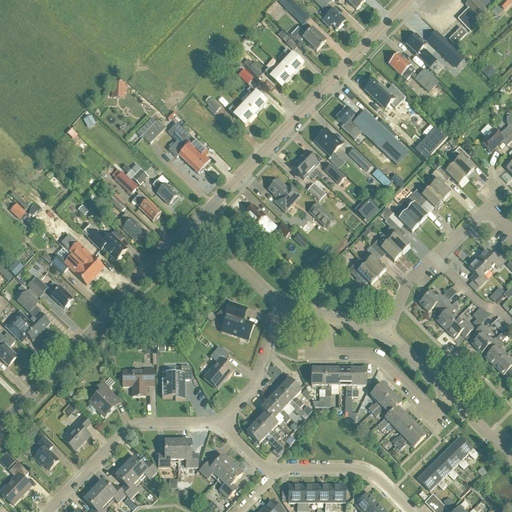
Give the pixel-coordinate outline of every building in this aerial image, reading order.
[(285,0),(280,5),(279,6),(291,17),(294,14),(299,19),(304,14),(288,0),(285,0)] [(306,0),(299,7),(307,16),(317,7),(310,0),(306,0)] [(328,0),(318,0),(314,4),(322,12),(324,10),(329,16),(322,24),(329,30),(331,28),(336,33),(345,24),(333,12),(332,12),(327,7),(331,3),(328,0)] [(356,13),(365,3),(361,0),(340,0),(342,2),(344,0),(356,13)] [(472,0),(471,0),(465,7),(468,10),(481,22),(488,15),(472,0)] [(505,0),(499,7),(504,13),(511,4),(511,3),(508,0),(505,0)] [(440,18),(449,11),(445,6),(437,13),(440,18)] [(496,8),(492,12),(491,14),(497,20),(502,13),(496,8)] [(468,10),(457,21),(470,33),(481,22),(468,10)] [(325,44),(305,25),(302,28),(299,31),(297,29),(289,38),(298,46),(302,41),(316,54),(325,44)] [(449,42),(455,48),(467,36),(461,30),(449,42)] [(410,42),(406,46),(416,56),(415,57),(429,71),(430,70),(429,70),(435,63),(425,53),(424,54),(422,52),(426,47),(416,36),(414,38),(412,37),(410,40),(410,42)] [(286,46),(293,53),(298,48),(291,41),(291,42),(286,37),(282,42),(286,46)] [(444,42),(435,52),(454,69),(463,60),(444,42)] [(292,79),(303,67),(292,56),(291,57),(286,52),(282,56),(287,60),(280,68),(292,79)] [(398,57),(389,67),(394,71),(393,72),(400,79),(401,78),(406,83),(415,73),(410,69),(410,68),(405,62),(404,63),(398,57)] [(248,71),(258,81),(263,76),(253,66),(248,62),(243,66),(248,71)] [(389,87),(399,79),(383,62),(374,71),(389,87)] [(497,75),(488,67),(481,74),(490,82),(497,75)] [(292,79),(280,68),(273,76),(268,71),(264,75),(269,80),(281,91),(292,79)] [(439,85),(424,71),(414,82),(429,96),(439,85)] [(253,80),(244,72),(238,78),(247,86),(253,80)] [(365,91),(364,92),(370,98),(376,104),(384,111),(389,106),(395,111),(405,100),(391,88),(386,93),(381,88),(381,89),(374,82),(370,87),(368,87),(365,89),(365,91)] [(113,100),(123,100),(123,97),(126,97),(126,89),(124,89),(124,88),(113,88),(113,100)] [(255,118),(267,106),(255,95),(250,90),(246,94),(247,95),(240,102),(244,106),(255,118)] [(221,110),(210,99),(205,104),(209,108),(207,111),(214,117),(221,110)] [(197,120),(206,116),(199,102),(191,106),(197,120)] [(255,118),(244,106),(236,114),(231,109),(227,113),(233,118),(232,118),(244,129),(255,118)] [(353,118),(345,111),(335,121),(343,128),(341,130),(348,137),(355,130),(377,150),(387,159),(395,167),(407,154),(399,146),(364,114),(357,122),(353,118)] [(493,132),(480,145),(490,155),(502,143),(507,148),(511,143),(511,114),(506,120),(506,126),(508,128),(499,137),(493,132)] [(138,135),(150,147),(166,131),(158,123),(156,125),(152,121),(138,135)] [(209,164),(205,160),(208,157),(193,143),(194,142),(177,126),(168,135),(172,139),(171,139),(178,146),(184,153),(203,170),(209,164)] [(72,131),(67,136),(73,142),(78,136),(72,131)] [(335,141),(325,132),(314,144),(329,159),(342,146),(336,140),(335,141)] [(434,143),(428,137),(420,146),(431,157),(446,141),(441,136),(434,143)] [(466,181),(474,172),(463,162),(467,158),(459,150),(451,157),(453,159),(449,164),(452,167),(466,181)] [(373,169),(354,151),(348,157),(367,175),(373,169)] [(203,170),(184,153),(179,158),(197,177),(199,175),(201,175),(203,173),(203,171),(203,170)] [(305,153),(297,161),(315,179),(316,179),(320,182),(322,179),(314,171),(318,166),(305,153)] [(297,161),(289,169),(303,182),(308,178),(312,183),(315,179),(297,161)] [(345,180),(331,166),(324,174),(338,187),(345,180)] [(458,189),(466,181),(452,167),(445,175),(439,169),(435,174),(443,182),(447,178),(458,189)] [(114,182),(131,198),(138,190),(122,174),(120,175),(117,172),(111,178),(115,181),(114,182)] [(132,180),(140,188),(148,179),(140,172),(132,180)] [(443,182),(435,174),(431,178),(437,183),(429,191),(442,204),(450,196),(440,185),(443,182)] [(157,183),(153,188),(159,194),(157,196),(168,207),(169,206),(171,206),(173,204),(173,202),(177,198),(165,187),(168,184),(162,178),(157,183)] [(286,192),(277,183),(268,192),(274,197),(274,199),(277,201),(274,205),(285,215),(293,206),(292,206),(300,197),(290,187),(286,192)] [(325,197),(314,186),(307,193),(319,204),(325,197)] [(442,204),(429,191),(422,198),(416,193),(412,197),(420,205),(424,201),(434,212),(442,204)] [(28,209),(13,194),(10,197),(25,212),(28,209)] [(126,209),(111,195),(106,201),(121,215),(126,209)] [(159,216),(160,215),(139,196),(131,204),(152,223),(155,220),(157,221),(160,218),(159,216)] [(413,207),(406,215),(419,228),(427,220),(416,209),(420,205),(412,197),(407,201),(413,207)] [(358,208),(371,220),(378,212),(365,200),(358,208)] [(335,222),(317,206),(308,215),(326,232),(328,230),(329,232),(334,226),(333,225),(335,222)] [(16,207),(11,213),(19,221),(25,215),(23,214),(17,208),(16,207)] [(84,218),(88,213),(82,207),(77,212),(84,218)] [(265,234),(269,238),(277,229),(260,213),(259,214),(253,208),(244,217),(251,225),(249,227),(261,238),(265,234)] [(382,214),(383,216),(385,218),(388,221),(394,226),(397,229),(400,225),(411,236),(419,228),(406,215),(398,222),(386,210),(382,214)] [(66,221),(71,215),(65,211),(60,217),(66,221)] [(310,237),(319,230),(305,211),(296,218),(310,237)] [(116,225),(135,243),(145,233),(132,221),(131,221),(125,216),(116,225)] [(6,224),(13,228),(16,222),(9,218),(6,224)] [(116,263),(126,253),(110,237),(105,242),(89,226),(81,235),(100,253),(103,250),(116,263)] [(277,232),(285,240),(291,234),(283,226),(277,232)] [(388,236),(384,240),(401,257),(409,249),(399,239),(403,235),(397,229),(394,226),(386,234),(388,236)] [(360,237),(364,241),(369,236),(365,232),(360,237)] [(95,279),(103,270),(92,260),(91,260),(82,252),(88,247),(80,239),(80,240),(75,235),(65,247),(77,259),(85,267),(83,268),(95,279)] [(382,238),(370,250),(379,258),(383,254),(393,265),(401,257),(384,240),(382,238)] [(379,258),(370,250),(366,254),(369,256),(363,262),(367,265),(365,267),(378,280),(386,272),(375,262),(379,258)] [(56,258),(58,259),(51,266),(62,277),(69,270),(76,276),(75,277),(86,288),(95,279),(83,268),(82,270),(71,259),(70,259),(62,251),(56,258)] [(44,253),(40,256),(46,263),(50,260),(44,253)] [(492,259),(486,253),(477,262),(488,273),(494,268),(497,271),(505,263),(496,254),(492,259)] [(378,280),(365,267),(359,262),(347,273),(356,282),(360,278),(370,288),(378,280)] [(488,273),(477,262),(468,271),(474,277),(470,281),(472,283),(469,287),(475,293),(486,282),(483,278),(488,273)] [(323,264),(311,277),(315,281),(327,268),(323,264)] [(19,265),(10,273),(15,278),(23,269),(19,265)] [(0,267),(0,275),(8,284),(12,280),(0,267)] [(48,290),(36,279),(27,288),(26,287),(25,287),(24,288),(28,292),(27,293),(37,302),(48,290)] [(64,311),(72,302),(59,289),(58,290),(53,285),(47,291),(52,296),(50,298),(64,311)] [(18,292),(24,298),(17,304),(29,315),(32,322),(30,324),(30,325),(41,335),(49,326),(39,316),(41,314),(35,309),(39,305),(27,293),(21,288),(18,292)] [(438,314),(447,304),(439,297),(436,300),(430,294),(419,306),(428,315),(434,309),(438,314)] [(447,304),(438,314),(442,318),(436,324),(445,333),(457,321),(451,316),(455,312),(447,304)] [(230,305),(218,318),(225,320),(220,334),(224,336),(247,344),(253,326),(244,323),(248,311),(244,310),(230,305)] [(30,325),(30,324),(20,314),(5,330),(15,340),(16,340),(22,346),(28,340),(32,344),(41,335),(30,325)] [(207,319),(206,320),(212,325),(216,320),(211,315),(210,315),(207,319)] [(508,328),(499,320),(493,326),(501,335),(508,328)] [(462,327),(457,321),(445,333),(454,342),(460,336),(464,340),(473,331),(465,323),(462,327)] [(485,351),(495,341),(492,344),(487,339),(490,336),(482,328),(473,337),(477,341),(471,347),(480,356),(485,351)] [(489,355),(484,360),(493,369),(505,357),(500,352),(503,349),(500,346),(508,337),(504,333),(498,338),(495,341),(485,351),(489,355)] [(0,361),(8,369),(17,360),(8,351),(15,343),(7,335),(3,339),(0,336),(0,361)] [(218,392),(233,372),(224,365),(228,359),(218,350),(210,361),(216,366),(204,381),(218,392)] [(463,352),(467,362),(472,360),(467,350),(463,352)] [(505,357),(493,369),(502,378),(506,374),(511,379),(511,360),(510,363),(505,357)] [(174,403),(184,403),(184,383),(192,382),(191,371),(190,368),(180,368),(180,375),(164,375),(165,385),(161,385),(161,401),(174,401),(174,403)] [(154,390),(153,384),(153,371),(144,371),(144,373),(122,373),(122,390),(132,389),(132,399),(145,399),(145,390),(154,390)] [(325,372),(311,372),(311,389),(320,389),(320,393),(319,393),(319,400),(324,400),(325,372)] [(338,372),(325,372),(324,400),(330,400),(330,393),(329,393),(329,389),(338,389),(338,372)] [(351,372),(338,372),(338,389),(345,389),(345,393),(345,400),(351,400),(351,372)] [(365,372),(351,372),(351,400),(357,400),(357,393),(356,393),(356,389),(365,389),(365,372)] [(0,380),(5,384),(10,377),(6,373),(0,380)] [(109,391),(115,385),(110,380),(104,386),(109,391)] [(288,382),(279,392),(299,411),(303,407),(298,402),(297,403),(294,401),(300,394),(288,382)] [(104,420),(115,408),(119,404),(100,386),(96,391),(100,395),(90,406),(87,409),(93,415),(96,412),(104,420)] [(391,396),(382,387),(369,399),(376,405),(373,408),(372,407),(367,412),(371,416),(391,396)] [(279,392),(269,402),(282,413),(288,407),(291,409),(290,411),(295,416),(299,411),(279,392)] [(391,396),(371,416),(375,420),(381,415),(379,414),(382,412),(388,418),(396,410),(397,410),(401,406),(391,396)] [(282,413),(269,402),(260,412),(264,416),(265,416),(273,423),(279,417),(282,419),(281,420),(286,425),(290,421),(282,413)] [(71,407),(65,413),(69,417),(75,412),(71,407)] [(306,409),(302,414),(307,419),(311,414),(306,409)] [(388,418),(376,430),(381,434),(386,429),(385,428),(387,425),(394,432),(406,420),(397,410),(396,410),(388,418)] [(255,425),(276,445),(280,448),(282,446),(278,443),(280,440),(275,435),(273,437),(271,434),(277,427),(273,423),(265,416),(264,416),(255,425)] [(74,454),(89,439),(83,433),(90,426),(82,419),(72,429),(74,431),(62,443),(74,454)] [(406,420),(394,432),(400,438),(397,441),(396,439),(391,445),(395,449),(415,429),(406,420)] [(276,445),(255,425),(246,435),(258,447),(265,440),(268,443),(266,444),(272,449),(274,451),(272,454),(276,458),(283,451),(280,448),(276,445)] [(294,425),(289,430),(293,433),(298,429),(294,425)] [(415,429),(395,449),(399,453),(405,448),(403,447),(406,444),(413,451),(425,439),(415,429)] [(471,453),(459,440),(448,451),(461,463),(462,462),(468,456),(473,462),(478,458),(472,452),(471,453)] [(49,473),(58,463),(48,454),(52,449),(43,441),(38,447),(42,451),(33,460),(42,469),(43,467),(49,473)] [(191,443),(178,444),(178,464),(185,464),(185,471),(197,471),(197,457),(191,457),(191,443)] [(178,444),(164,444),(164,457),(158,457),(158,471),(169,471),(169,464),(178,464),(178,444)] [(461,463),(448,451),(438,461),(450,473),(452,472),(457,467),(463,473),(468,468),(462,462),(461,463)] [(232,468),(223,459),(213,468),(209,464),(199,474),(207,482),(212,477),(218,483),(232,468)] [(133,460),(124,469),(138,483),(144,477),(149,483),(157,474),(147,464),(142,469),(133,460)] [(450,473),(438,461),(427,471),(440,484),(441,483),(447,477),(452,483),(457,478),(452,472),(450,473)] [(0,496),(12,508),(30,489),(22,482),(28,476),(17,466),(8,475),(14,480),(0,494),(0,496)] [(242,477),(232,468),(218,483),(224,488),(219,493),(227,501),(237,491),(232,487),(242,477)] [(138,483),(124,469),(114,479),(124,488),(120,492),(130,502),(138,494),(133,489),(138,483)] [(440,484),(427,471),(417,482),(429,494),(436,487),(442,493),(447,488),(441,483),(440,484)] [(102,483),(92,493),(107,507),(113,501),(118,506),(125,498),(130,502),(120,492),(115,488),(111,493),(102,483)] [(288,488),(288,492),(281,493),(282,503),(288,503),(288,506),(296,506),(296,510),(296,511),(302,511),(302,488),(288,488)] [(302,488),(302,511),(308,511),(308,510),(308,506),(316,506),(316,488),(302,488)] [(330,511),(331,488),(316,488),(316,506),(325,506),(325,510),(324,510),(324,511),(330,511)] [(345,488),(331,488),(330,511),(336,511),(336,510),(336,506),(345,506),(345,488)] [(92,493),(83,502),(93,511),(92,511),(102,511),(107,507),(92,493)] [(422,494),(419,498),(423,502),(427,499),(422,494)] [(367,496),(363,501),(358,496),(351,504),(355,508),(354,509),(357,511),(371,511),(377,506),(367,496)] [(447,511),(446,510),(432,497),(424,505),(431,511),(447,511)] [(443,504),(446,510),(453,507),(451,501),(443,504)] [(280,511),(271,503),(262,511),(280,511)]
